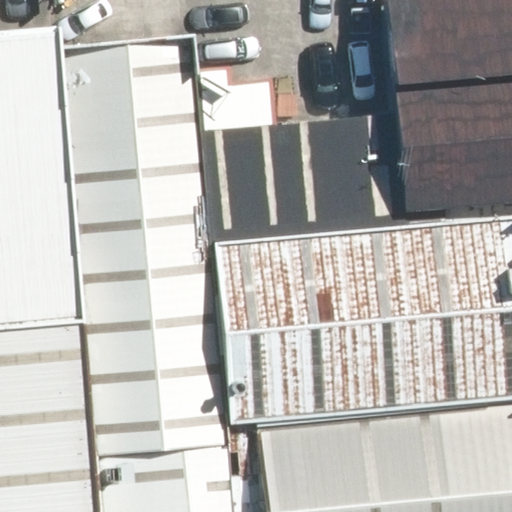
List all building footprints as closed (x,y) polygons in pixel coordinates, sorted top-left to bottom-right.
[(511,213),(511,0),(390,0),(374,2),(384,108),(395,224),(511,213)] [(0,27),(0,322),(71,316),(44,42),(43,24),(0,27)] [(201,242),(190,127),(181,29),(44,42),(71,316),(89,511),(226,511),(218,424),(201,242)] [(395,224),(384,108),(190,127),(201,242),(395,224)] [(218,424),(511,396),(511,213),(395,224),(201,242),(218,424)] [(89,511),(71,316),(0,322),(0,511),(89,511)] [(226,511),(511,511),(511,396),(218,424),(226,511)]
